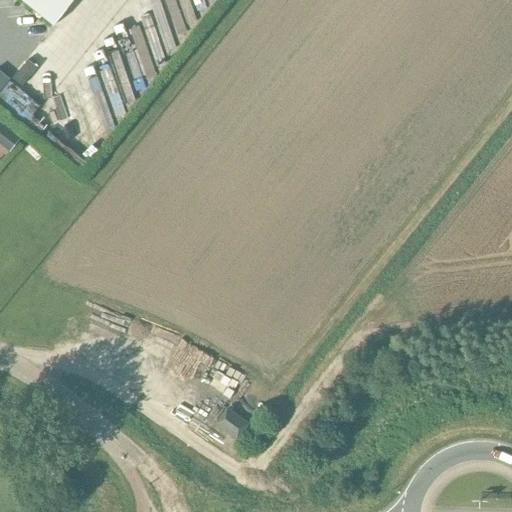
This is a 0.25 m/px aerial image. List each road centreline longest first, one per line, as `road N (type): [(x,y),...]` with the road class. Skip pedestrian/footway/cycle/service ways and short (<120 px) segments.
road 1 (unclassified): [(129,470),(69,407),(0,359)]
road 2 (secondary): [(511,460),(485,451),(453,456),(426,474),(409,511)]
